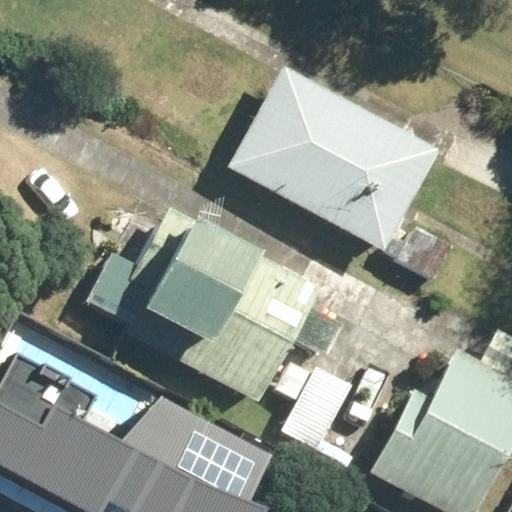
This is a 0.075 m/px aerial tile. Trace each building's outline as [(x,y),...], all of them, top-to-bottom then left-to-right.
[(435,151),(279,67),(224,168),(380,252),(435,151)] [(157,222),(134,210),(84,301),(128,324),(124,332),(253,403),(290,337),(324,355),(341,324),(307,306),(318,286),(284,267),(282,270),(253,254),(254,251),(190,216),(187,221),(165,208),(157,222)] [(458,246),(402,215),(381,254),(380,255),(436,286),(458,246)] [(427,399),(411,390),(367,473),(440,511),(471,511),(511,435),(511,340),(494,331),(477,362),(453,350),(427,399)] [(0,469),(80,511),(309,511),(317,497),(260,468),(267,455),(155,397),(130,426),(83,403),(86,395),(8,355),(0,371),(0,469)] [(349,386),(314,368),(310,375),(288,363),(275,390),(295,401),(279,431),(315,449),(349,386)]
